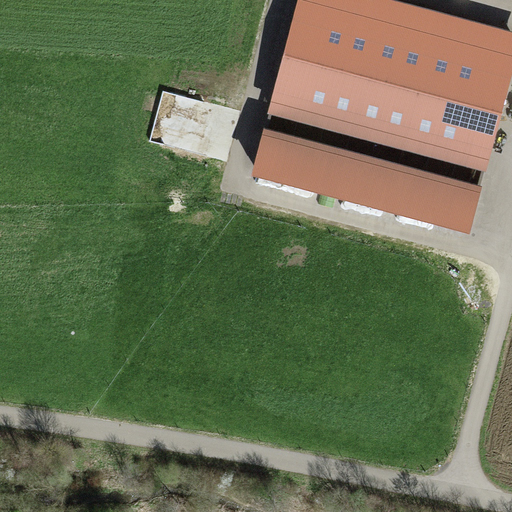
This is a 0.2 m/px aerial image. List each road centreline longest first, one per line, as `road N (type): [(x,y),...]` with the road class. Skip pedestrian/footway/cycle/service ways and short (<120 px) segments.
road 1 (track): [(0,419),(511,500)]
road 2 (track): [(461,493),(477,396),(511,274)]
